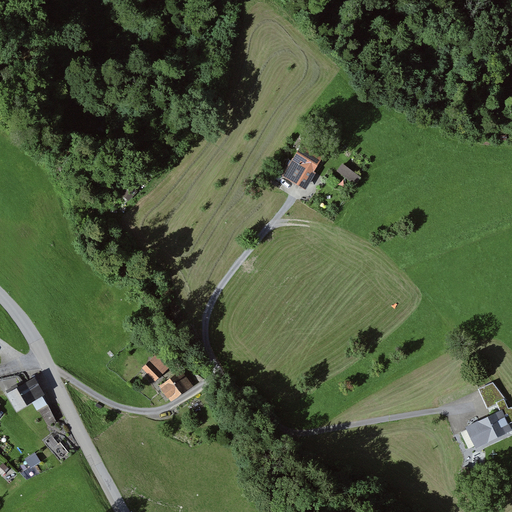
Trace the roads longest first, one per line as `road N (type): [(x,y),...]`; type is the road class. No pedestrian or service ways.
road 1 (unclassified): [(0,296),(33,336),(123,511)]
road 2 (track): [(215,375),(209,314),(294,196)]
